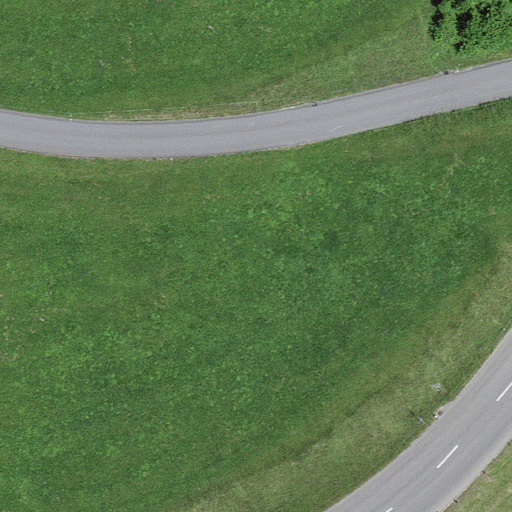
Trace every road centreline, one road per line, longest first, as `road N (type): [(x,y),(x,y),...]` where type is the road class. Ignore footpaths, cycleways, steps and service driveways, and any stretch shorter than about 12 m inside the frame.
road 1 (unclassified): [(511,78),(292,127),(203,137),(70,139),(0,129)]
road 2 (secondary): [(389,511),(511,384)]
